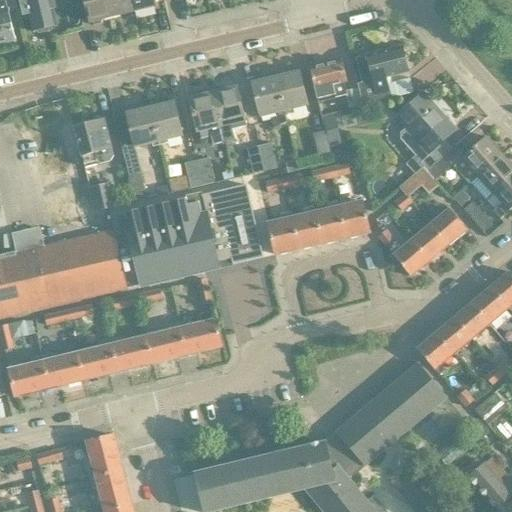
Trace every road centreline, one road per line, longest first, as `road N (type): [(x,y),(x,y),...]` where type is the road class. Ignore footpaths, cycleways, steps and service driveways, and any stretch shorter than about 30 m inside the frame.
road 1 (residential): [(311,19),(0,95)]
road 2 (residential): [(380,320),(368,264),(351,257),(292,274),(299,332)]
road 3 (residential): [(131,409),(240,382),(299,332)]
road 4 (residential): [(380,320),(441,302),(511,244)]
road 5 (residential): [(423,0),(434,26),(511,110)]
road 6 (residential): [(0,443),(131,409)]
